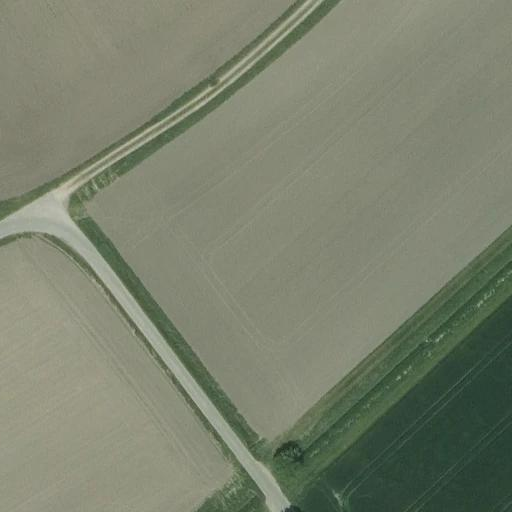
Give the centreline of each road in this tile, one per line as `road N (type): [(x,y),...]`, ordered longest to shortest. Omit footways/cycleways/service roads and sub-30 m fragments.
road 1 (unclassified): [(0,230),(24,218),(45,220),(78,242),(289,511)]
road 2 (track): [(24,218),(210,98),(322,0)]
